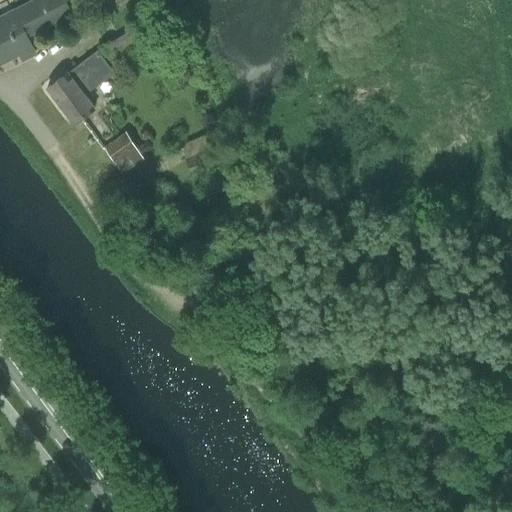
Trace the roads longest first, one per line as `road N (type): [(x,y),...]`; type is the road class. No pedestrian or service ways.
road 1 (track): [(50,148),(144,276),(215,340)]
road 2 (track): [(376,511),(215,340)]
road 3 (secondary): [(125,511),(0,344)]
